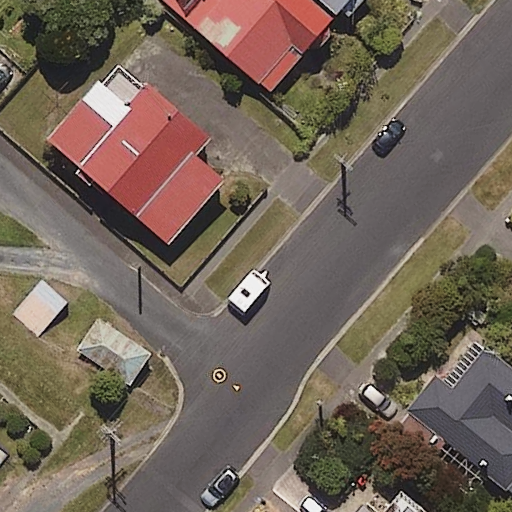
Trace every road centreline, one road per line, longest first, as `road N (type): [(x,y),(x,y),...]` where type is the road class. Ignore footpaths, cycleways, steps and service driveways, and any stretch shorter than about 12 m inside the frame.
road 1 (residential): [(250,389),(511,77)]
road 2 (residential): [(250,389),(0,175)]
road 3 (residential): [(165,511),(250,389)]
